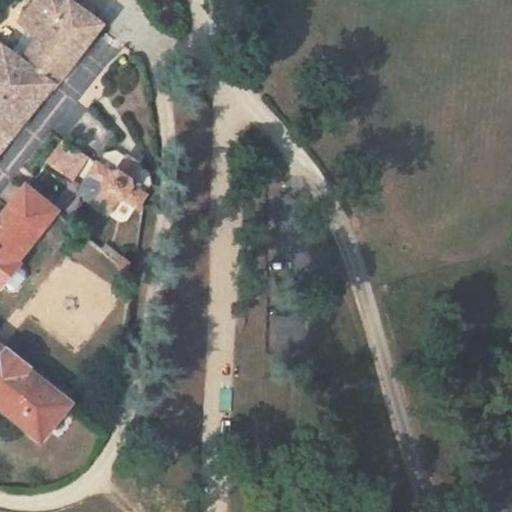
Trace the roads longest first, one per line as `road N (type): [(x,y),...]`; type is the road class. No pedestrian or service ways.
road 1 (track): [(183,71),(258,103),(318,168),(427,490),(445,511)]
road 2 (track): [(183,71),(171,308),(153,412),(100,492),(24,511)]
road 3 (track): [(183,71),(212,511)]
road 4 (track): [(98,0),(115,11),(0,172)]
